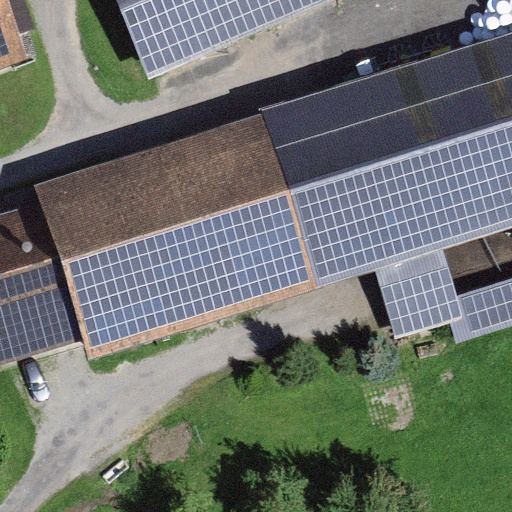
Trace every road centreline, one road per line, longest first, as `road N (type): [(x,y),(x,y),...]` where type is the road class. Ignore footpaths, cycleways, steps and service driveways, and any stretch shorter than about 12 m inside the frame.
road 1 (track): [(450,0),(0,175)]
road 2 (track): [(326,315),(172,373),(106,421),(16,511)]
road 3 (track): [(52,0),(59,57),(104,137)]
